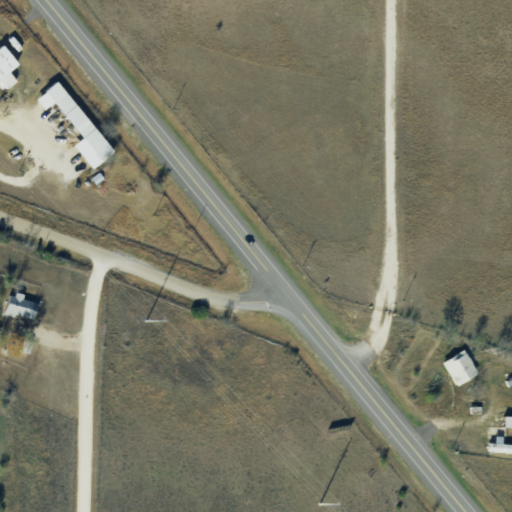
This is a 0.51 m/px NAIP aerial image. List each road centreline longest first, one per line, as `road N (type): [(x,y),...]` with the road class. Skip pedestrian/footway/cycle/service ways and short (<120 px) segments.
road 1 (primary): [(470,511),(51,0)]
road 2 (residential): [(0,225),(132,274),(364,381)]
road 3 (residential): [(119,511),(132,274)]
road 4 (residential): [(125,403),(0,381)]
